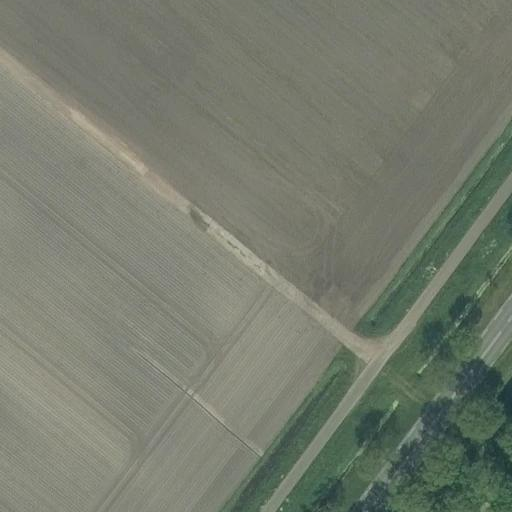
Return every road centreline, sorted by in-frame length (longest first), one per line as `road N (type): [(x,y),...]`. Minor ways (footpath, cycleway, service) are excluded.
road 1 (unclassified): [(268,511),(511,184)]
road 2 (track): [(259,273),(511,472)]
road 3 (primary): [(368,511),(511,317)]
